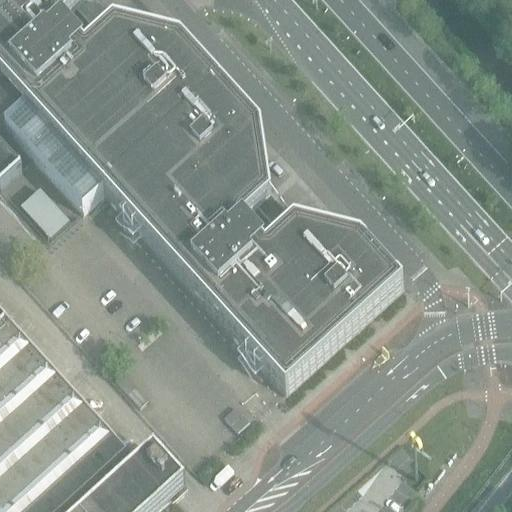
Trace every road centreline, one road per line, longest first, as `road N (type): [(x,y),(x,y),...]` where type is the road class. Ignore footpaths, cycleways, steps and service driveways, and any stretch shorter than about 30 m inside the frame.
road 1 (unclassified): [(169,0),(411,260),(433,299),(428,346)]
road 2 (secondary): [(280,7),(511,262)]
road 3 (tertiary): [(286,511),(441,373),(470,359),(511,354)]
road 4 (secondary): [(511,190),(337,0)]
road 5 (tertiary): [(428,346),(241,511)]
